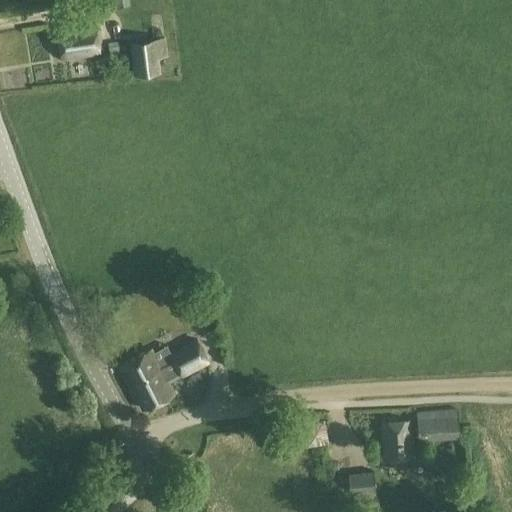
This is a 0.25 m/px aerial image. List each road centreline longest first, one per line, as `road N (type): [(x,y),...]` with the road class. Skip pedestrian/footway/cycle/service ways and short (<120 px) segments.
road 1 (unclassified): [(188,511),(97,386),(0,125)]
road 2 (track): [(211,414),(511,388)]
